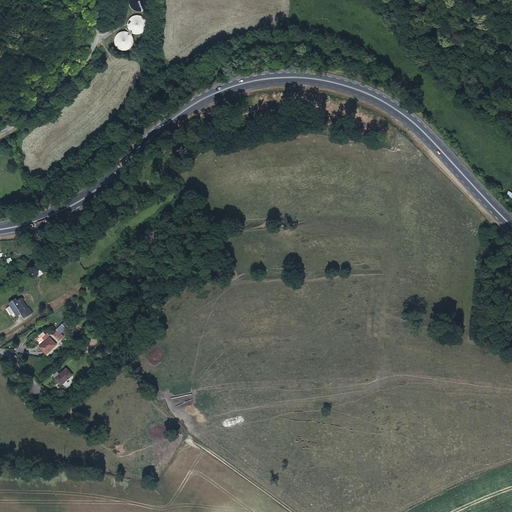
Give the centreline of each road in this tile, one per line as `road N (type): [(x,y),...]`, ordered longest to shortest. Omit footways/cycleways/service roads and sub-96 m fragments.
road 1 (primary): [(511,225),(396,109),(342,84),(288,77),(209,95),(80,202),(0,228)]
road 2 (track): [(292,511),(187,436),(138,370),(103,363),(69,395),(42,394)]
road 3 (unclassified): [(99,0),(84,61),(0,132)]
